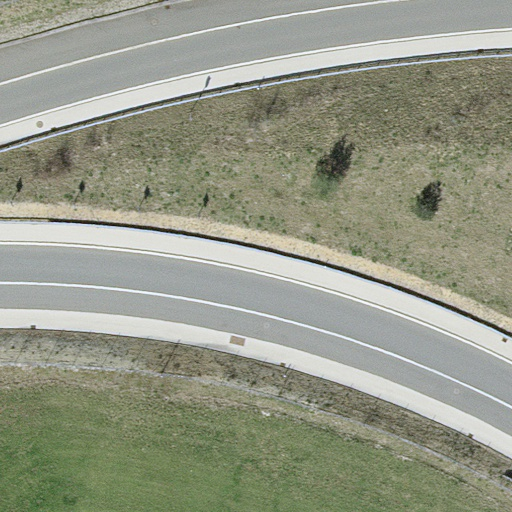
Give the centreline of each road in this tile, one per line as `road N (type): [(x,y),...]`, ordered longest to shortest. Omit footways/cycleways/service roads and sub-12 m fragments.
road 1 (motorway): [(0,260),(180,272),(357,318),(511,390)]
road 2 (motorway): [(511,8),(432,11),(195,50),(0,104)]
